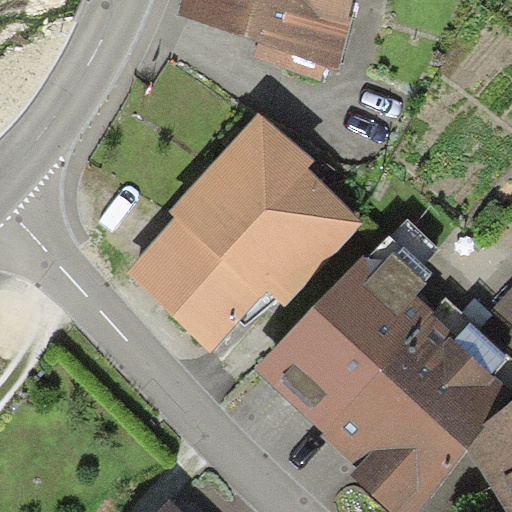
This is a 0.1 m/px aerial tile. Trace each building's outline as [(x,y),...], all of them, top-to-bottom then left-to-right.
[(359,0),(181,0),(177,19),(255,49),(253,59),(266,63),(322,81),(325,71),(342,73),(359,0)] [(315,167),(261,117),(171,215),(178,221),(263,300),(268,293),(286,310),(364,226),(308,175),(315,167)] [(263,300),(178,221),(127,276),(212,355),(263,300)] [(511,402),(366,259),(254,375),(325,436),(318,440),(358,472),(351,480),(383,511),(422,511),(468,456),(498,418),(511,402)] [(511,359),(511,287),(489,313),(493,317),(480,331),(511,359)] [(511,511),(511,407),(498,418),(468,456),(499,511),(511,511)]
